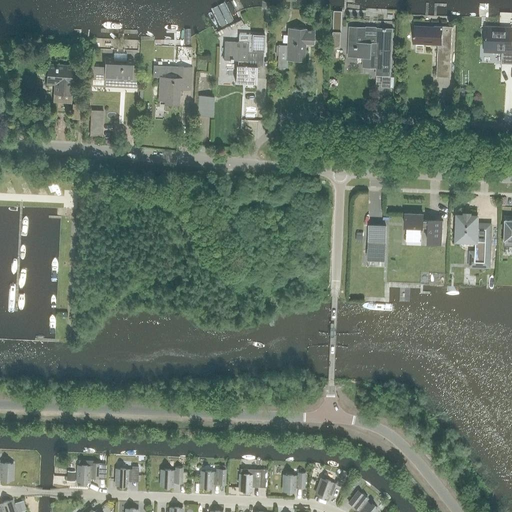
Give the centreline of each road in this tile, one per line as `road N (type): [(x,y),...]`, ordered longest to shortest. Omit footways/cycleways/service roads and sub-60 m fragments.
road 1 (residential): [(0,489),(298,502),(337,511)]
road 2 (unclassified): [(0,405),(328,417)]
road 3 (residential): [(248,167),(254,146),(301,116),(511,125)]
road 4 (unclassified): [(511,180),(248,167)]
road 5 (unclassified): [(248,167),(0,147)]
road 6 (unclassified): [(454,511),(377,429),(328,417)]
